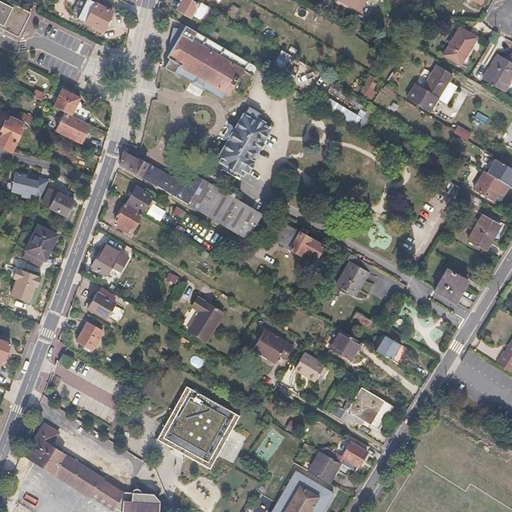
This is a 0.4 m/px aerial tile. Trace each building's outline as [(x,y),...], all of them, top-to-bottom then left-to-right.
[(30,13),(29,12),(3,0),(0,0),(0,29),(11,35),(15,28),(19,21),(23,23),(25,24),(30,13)] [(111,11),(89,0),(75,0),(69,14),(101,30),(111,11)] [(199,5),(190,0),(179,0),(173,10),(190,19),(193,14),(204,20),(208,14),(197,8),(199,5)] [(364,0),(340,0),(360,9),(364,0)] [(167,58),(170,59),(165,68),(180,77),(182,74),(193,81),(191,83),(203,90),(205,88),(223,99),(227,92),(229,94),(232,89),(242,95),(254,76),(253,75),(243,69),(248,62),(188,26),(184,33),(180,30),(171,45),(174,47),(167,58)] [(477,39),(459,28),(442,55),(460,66),(477,39)] [(511,79),(511,63),(497,55),(483,80),(504,93),(511,79)] [(257,67),(248,62),(243,69),(253,75),(257,67)] [(421,91),(413,86),(405,99),(429,113),(437,100),(450,77),(435,67),(421,91)] [(80,98),(62,90),(54,107),(56,108),(71,116),(78,101),(80,98)] [(355,125),(360,116),(328,97),(323,106),(355,125)] [(440,102),(437,100),(429,113),(432,115),(440,102)] [(81,103),(78,101),(71,116),(87,123),(92,113),(81,108),(82,106),(81,103)] [(246,115),(245,114),(221,156),(223,157),(220,162),(244,176),(247,171),(249,173),(255,162),(253,160),(271,130),(264,126),(266,123),(259,118),(262,114),(251,107),(246,115)] [(53,114),(62,118),(56,131),(81,143),(90,125),(87,123),(71,116),(56,108),(53,114)] [(34,119),(24,115),(22,120),(25,121),(31,124),(34,119)] [(0,131),(0,146),(11,152),(24,124),(10,117),(8,122),(5,121),(0,131)] [(458,128),(454,135),(467,143),(471,136),(458,128)] [(120,165),(183,201),(248,240),(249,239),(265,213),(211,181),(186,168),(181,177),(183,178),(180,183),(178,181),(159,171),(138,158),(136,160),(124,153),(120,165)] [(511,169),(495,159),(486,173),(503,184),(508,186),(511,179),(511,169)] [(486,173),(484,172),(473,190),(493,201),(498,193),(503,184),(486,173)] [(41,195),(48,181),(15,173),(13,180),(11,180),(10,183),(12,184),(11,191),(22,193),(21,196),(29,197),(30,193),(41,195)] [(508,186),(503,184),(498,193),(503,196),(509,187),(508,186)] [(154,198),(137,188),(127,204),(144,214),(154,198)] [(74,201),(50,189),(43,204),(56,210),(56,211),(66,216),(74,201)] [(142,216),(125,205),(115,222),(121,225),(119,228),(130,235),(142,216)] [(501,226),(484,216),(470,241),(486,250),(501,226)] [(324,245),(285,221),(275,238),(301,254),(304,249),(317,257),(324,245)] [(54,234),(38,226),(25,251),(26,251),(24,257),(40,265),(42,259),(44,260),(52,246),(48,244),(54,234)] [(120,254),(105,245),(92,267),(107,276),(120,254)] [(346,258),(350,260),(336,283),(354,295),(372,265),(350,252),(346,258)] [(469,281),(450,269),(437,291),(456,302),(469,281)] [(12,284),(5,282),(0,294),(0,301),(5,303),(12,284)] [(102,287),(99,292),(114,301),(118,296),(102,287)] [(114,301),(99,292),(90,308),(109,319),(118,303),(114,301)] [(192,307),(201,312),(189,331),(207,342),(224,313),(198,297),(192,307)] [(104,330),(88,322),(77,340),(93,349),(104,330)] [(295,346),(267,328),(256,348),(277,360),(281,354),(287,358),(295,346)] [(345,333),(342,331),(332,349),(351,361),(363,343),(345,333)] [(411,350),(385,335),(376,351),(399,364),(403,357),(406,358),(411,350)] [(0,358),(4,360),(10,344),(0,340),(0,358)] [(505,351),(503,349),(494,363),(508,372),(511,366),(511,346),(508,352),(505,351)] [(326,364),(306,351),(296,367),(316,380),(321,373),(325,365),(326,364)] [(73,360),(64,355),(59,363),(68,368),(73,360)] [(329,368),(325,365),(321,373),(324,375),(329,368)] [(160,384),(151,378),(143,391),(152,397),(160,384)] [(240,415),(187,385),(158,438),(210,468),(240,415)] [(353,405),(354,406),(350,413),(336,405),(332,413),(353,426),(359,416),(370,423),(383,403),(364,390),(359,399),(357,398),(353,405)] [(29,459),(91,498),(108,510),(121,490),(124,486),(108,474),(104,479),(103,479),(51,445),(59,434),(45,424),(36,438),(25,456),(29,459)] [(369,446),(354,437),(341,457),(344,458),(340,463),(355,471),(367,451),(366,450),(369,446)] [(348,470),(318,454),(306,473),(328,484),(336,471),(344,476),(348,470)] [(294,473),(271,511),(322,511),(333,494),(294,473)] [(111,511),(114,508),(118,510),(118,511),(155,511),(154,498),(147,491),(125,492),(121,490),(108,510),(111,511)] [(33,511),(18,503),(12,511),(33,511)]
